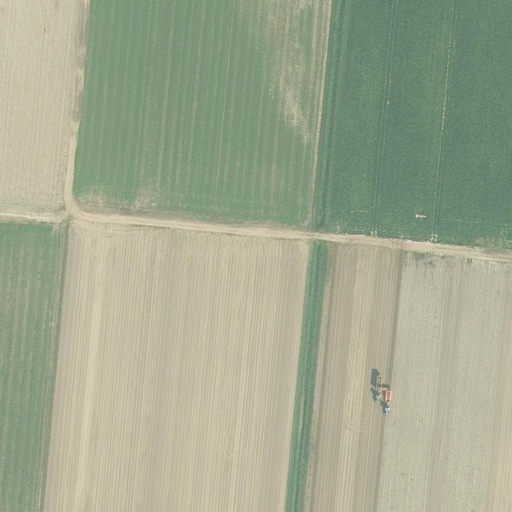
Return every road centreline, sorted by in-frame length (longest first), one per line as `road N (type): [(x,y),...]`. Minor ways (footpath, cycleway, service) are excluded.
road 1 (track): [(511,257),(69,213)]
road 2 (track): [(69,213),(88,0)]
